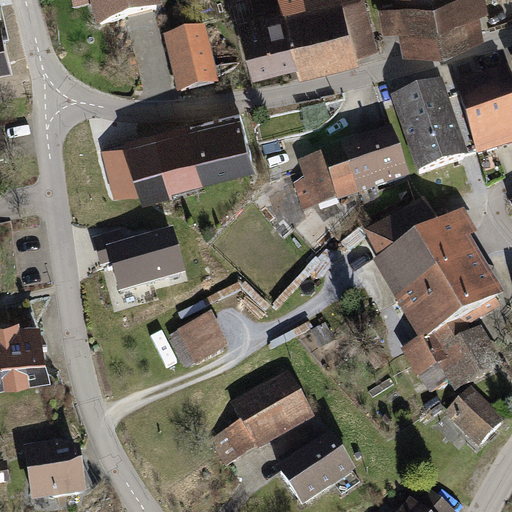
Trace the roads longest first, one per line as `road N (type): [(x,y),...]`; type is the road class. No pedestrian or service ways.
road 1 (residential): [(511,35),(259,100),(176,113),(47,108)]
road 2 (track): [(93,423),(229,364),(352,281),(364,283),(389,318),(393,363),(415,399)]
road 3 (residential): [(141,511),(93,423),(47,108)]
